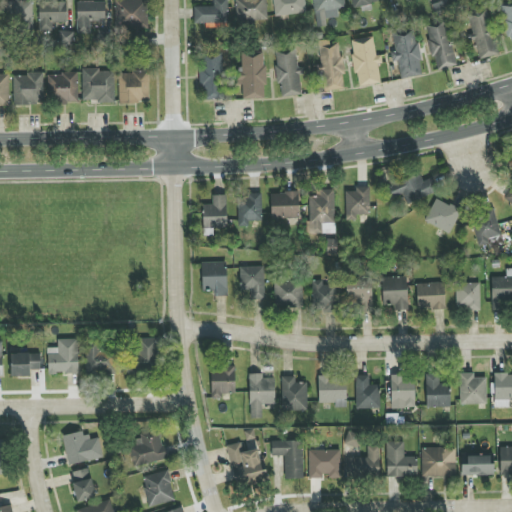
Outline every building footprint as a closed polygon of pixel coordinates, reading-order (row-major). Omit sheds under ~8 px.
[(115,30),(147,29),(146,0),(115,0),(114,0),(115,30)] [(213,0),(213,7),(194,7),(194,24),(228,23),(227,0),(213,0)] [(266,0),(235,0),(236,22),(267,20),(266,0)] [(306,13),(304,0),(272,0),(275,17),(306,13)] [(345,9),(344,0),(312,0),(315,27),(326,26),(326,18),(337,17),(337,9),(345,9)] [(383,1),(383,0),(351,0),(353,11),(372,9),(371,2),(383,1)] [(76,33),(90,34),(91,21),(105,22),(106,2),(77,1),(76,33)] [(32,2),(7,2),(8,29),(33,28),(32,2)] [(39,31),(53,31),(53,23),(66,23),(66,2),(39,2),(39,31)] [(511,5),(503,7),(509,48),(511,47),(511,5)] [(479,60),(499,55),(488,11),(468,16),(479,60)] [(457,65),(444,22),(424,27),(437,71),(457,65)] [(73,32),(59,32),(59,45),(73,46),(73,32)] [(423,75),(418,42),(413,43),(411,32),(393,35),(396,53),(391,53),(393,62),(398,61),(401,79),(423,75)] [(380,82),(377,65),(379,65),(374,38),(351,41),(359,86),(380,82)] [(344,90),(342,44),(318,45),(319,74),(323,74),(323,91),(344,90)] [(303,95),(299,68),(298,68),(295,50),(274,53),(278,84),(281,84),(283,98),(303,95)] [(265,99),(264,53),(241,53),(242,68),(240,68),(240,99),(265,99)] [(200,101),(224,99),(222,56),(199,57),(200,101)] [(83,103),(115,102),(114,69),(82,70),(83,103)] [(119,104),(149,103),(148,72),(119,72),(119,104)] [(78,74),(48,73),(48,103),(78,103),(78,74)] [(9,75),(0,74),(0,105),(9,105),(9,75)] [(44,105),(43,74),(13,75),(14,106),(44,105)] [(422,182),(419,172),(386,182),(391,198),(403,194),(406,204),(437,194),(432,179),(422,182)] [(511,205),(511,185),(503,201),(511,205)] [(369,187),(355,188),(355,191),(345,192),(346,221),(357,220),(357,215),(370,215),(369,187)] [(308,197),(309,234),(335,233),(334,190),(316,190),(316,196),(308,197)] [(270,193),(271,219),(300,218),(298,192),(270,193)] [(262,221),(261,194),(237,195),(239,227),(251,227),(251,222),(262,221)] [(203,205),(203,236),(213,236),(213,228),(227,228),(226,195),(212,195),(212,205),(203,205)] [(461,209),(435,199),(425,223),(451,234),(461,209)] [(472,214),(478,247),(489,245),(488,238),(500,236),(495,209),(472,214)] [(328,256),(336,256),(336,239),(327,240),(328,256)] [(226,262),(201,263),(202,292),(214,291),(214,297),(227,297),(226,262)] [(250,300),(265,300),(264,267),(240,267),(241,292),(250,292),(250,300)] [(408,310),(407,276),(382,277),(383,306),(394,306),(394,311),(408,310)] [(511,276),(491,277),(492,311),(506,311),(506,303),(511,303),(511,276)] [(274,306),(302,307),(303,282),(275,281),(274,306)] [(312,281),(313,312),(337,312),(336,286),(323,286),(322,281),(312,281)] [(346,306),(372,306),(372,281),(347,281),(346,306)] [(445,310),(445,283),(417,284),(417,310),(445,310)] [(480,310),(480,284),(456,284),(456,310),(480,310)] [(48,374),(78,373),(77,339),(57,340),(58,348),(47,348),(48,374)] [(138,354),(129,354),(129,370),(158,370),(158,339),(138,339),(138,354)] [(86,347),(85,373),(116,373),(117,348),(86,347)] [(40,370),(40,353),(10,354),(11,377),(30,377),(29,370),(40,370)] [(235,367),(211,367),(211,398),(222,398),(222,394),(235,394),(235,367)] [(275,378),(263,379),(263,374),(249,374),(250,419),(262,418),(262,405),(275,405),(275,378)] [(487,404),(486,374),(459,375),(460,405),(487,404)] [(511,374),(494,374),(494,408),(509,408),(509,400),(511,399),(511,374)] [(356,409),(380,409),(379,385),(369,385),(369,375),(355,376),(356,409)] [(391,409),(415,408),(414,375),(390,376),(391,409)] [(307,411),(307,382),(295,383),(295,377),(282,377),(282,411),(307,411)] [(319,403),(335,403),(335,407),(347,407),(346,377),(318,377),(319,403)] [(427,408),(450,407),(449,384),(439,384),(439,377),(426,378),(427,408)] [(165,461),(161,431),(135,435),(137,447),(131,448),(133,465),(165,461)] [(63,435),(68,465),(103,459),(100,438),(87,440),(86,432),(63,435)] [(302,441),(271,441),(271,456),(284,456),(285,479),(303,479),(302,441)] [(404,442),(386,442),(387,478),(418,477),(417,457),(404,457),(404,442)] [(234,481),(263,475),(257,449),(243,452),(241,443),(227,446),(234,481)] [(380,478),(380,446),(368,446),(367,458),(345,458),(345,477),(380,478)] [(511,447),(500,447),(500,475),(511,474),(511,447)] [(421,449),(422,477),(456,476),(455,448),(421,449)] [(340,450),(308,450),(309,479),(326,478),(326,479),(340,478),(340,450)] [(491,456),(467,456),(467,465),(461,465),(461,476),(492,475),(491,456)] [(75,502),(94,500),(91,469),(72,471),(75,502)] [(174,502),(168,471),(142,476),(148,507),(174,502)] [(78,509),(78,511),(113,511),(111,501),(78,509)]
